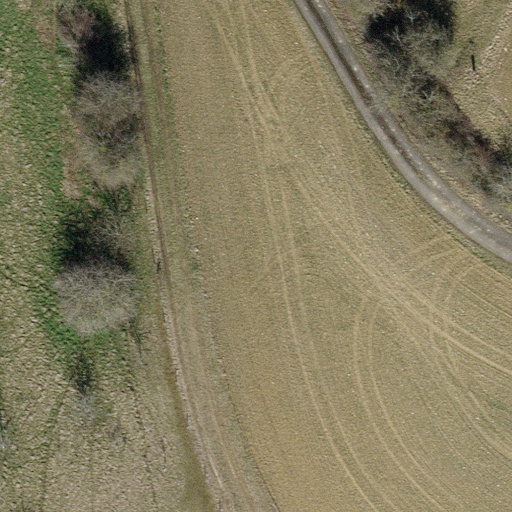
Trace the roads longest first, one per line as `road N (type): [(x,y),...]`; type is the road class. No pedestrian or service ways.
road 1 (track): [(156,0),(214,358),(280,511)]
road 2 (track): [(312,0),(443,209),(511,239)]
